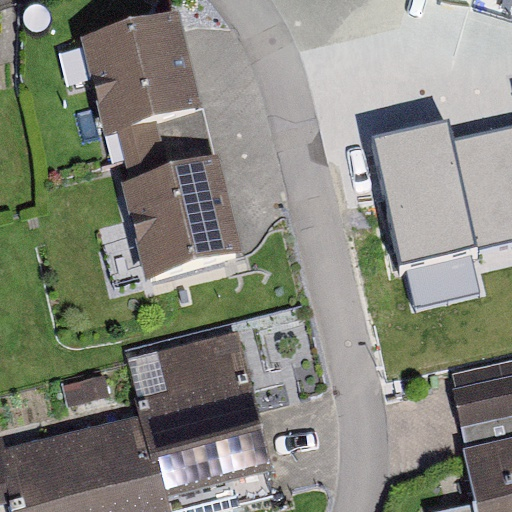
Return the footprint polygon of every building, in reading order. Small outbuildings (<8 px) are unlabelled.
[(178,22),(81,47),(106,146),(120,143),(158,133),(204,121),(178,22)] [(511,116),(373,147),(403,279),(511,254),(511,116)] [(158,133),(120,143),(132,189),(170,180),(158,133)] [(122,192),(147,290),(245,265),(220,167),(170,180),(132,189),(122,192)] [(5,447),(0,448),(0,511),(19,511),(24,511),(23,511),(185,511),(281,491),(250,347),(153,369),(163,413),(142,417),(145,432),(8,462),(5,447)] [(511,511),(511,389),(458,400),(480,511),(511,511)]
